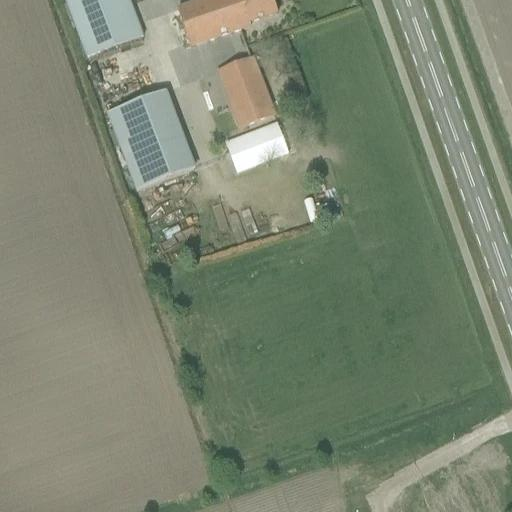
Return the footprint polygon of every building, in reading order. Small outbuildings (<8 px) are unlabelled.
[(127,0),(61,0),(85,63),(143,41),(127,0)] [(214,0),(179,11),(190,48),(232,35),(251,29),(250,26),(277,16),(271,0),(214,0)] [(248,63),(240,66),(216,75),(217,75),(239,134),(276,120),(272,107),(254,60),(248,63)] [(164,96),(116,114),(108,117),(137,195),(196,173),(166,95),(164,96)] [(277,127),(225,147),(237,177),(288,157),(277,127)]
